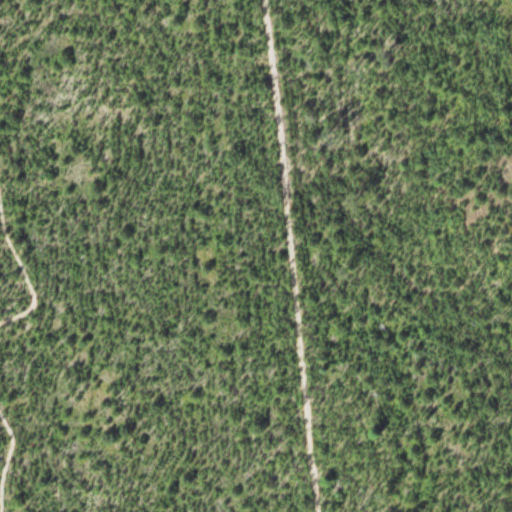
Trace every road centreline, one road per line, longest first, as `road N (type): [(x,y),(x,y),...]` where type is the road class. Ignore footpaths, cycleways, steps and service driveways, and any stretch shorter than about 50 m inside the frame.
road 1 (track): [(312,511),(263,0)]
road 2 (track): [(0,183),(11,258),(29,308),(0,324),(9,435),(0,488)]
